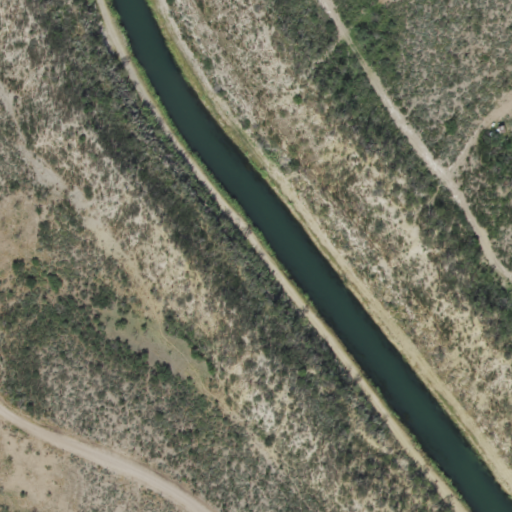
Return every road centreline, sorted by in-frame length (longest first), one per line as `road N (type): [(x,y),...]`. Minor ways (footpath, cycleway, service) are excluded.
road 1 (residential): [(511,282),(329,0)]
road 2 (track): [(221,511),(0,327)]
road 3 (track): [(398,110),(511,72)]
